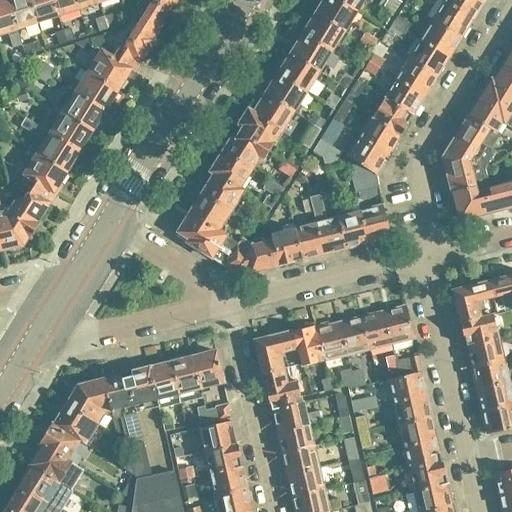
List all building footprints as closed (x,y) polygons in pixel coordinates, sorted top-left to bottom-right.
[(16,30),(7,0),(0,0),(0,34),(8,32),(13,48),(21,45),(16,30)] [(37,23),(29,0),(7,0),(16,30),(37,23)] [(58,16),(52,0),(29,0),(37,23),(58,16)] [(78,10),(75,0),(52,0),(58,16),(78,10)] [(99,3),(97,0),(75,0),(78,10),(99,3)] [(134,73),(153,42),(158,34),(158,31),(169,13),(148,0),(141,0),(136,9),(136,12),(144,17),(126,46),(118,41),(115,47),(108,42),(102,52),(130,70),(134,73)] [(148,0),(169,13),(177,0),(148,0)] [(343,33),(347,35),(353,26),(349,23),(356,12),(336,0),(321,0),(318,5),(321,6),(315,15),(343,33)] [(336,0),(356,12),(363,0),(336,0)] [(397,9),(401,3),(396,0),(388,0),(386,3),(397,9)] [(472,19),(484,0),(446,0),(445,2),(472,19)] [(433,21),(460,39),(472,19),(445,2),(433,21)] [(392,16),(397,9),(386,3),(382,10),(392,16)] [(112,14),(103,17),(107,29),(108,29),(107,28),(120,24),(121,22),(119,16),(113,18),(112,14)] [(342,43),(347,35),(343,33),(315,15),(311,22),(309,20),(300,33),(330,52),(338,41),(342,43)] [(99,32),(107,29),(103,17),(95,19),(99,32)] [(404,30),(408,24),(398,17),(393,24),(404,30)] [(448,58),(460,39),(433,21),(421,41),(448,58)] [(404,30),(393,24),(389,31),(399,37),(404,30)] [(70,28),(62,31),(65,43),(74,40),(70,28)] [(59,45),(65,43),(62,31),(55,33),(59,45)] [(371,50),(378,40),(365,32),(359,41),(364,44),(363,45),(371,50)] [(325,61),(330,52),(300,33),(294,44),(296,46),(290,55),(318,73),(320,69),(324,71),(329,63),(325,61)] [(25,56),(42,50),(38,41),(22,46),(25,56)] [(448,58),(421,41),(409,60),(436,77),(448,58)] [(369,53),(371,50),(363,45),(356,56),(364,61),(369,53)] [(125,77),(130,70),(102,52),(89,73),(117,91),(118,89),(120,89),(127,78),(125,77)] [(306,92),(318,73),(290,55),(286,62),(283,60),(275,74),(305,93),(306,92)] [(380,69),(384,62),(374,55),(369,62),(380,69)] [(424,96),(436,77),(409,60),(397,79),(424,96)] [(39,62),(35,68),(49,77),(51,78),(55,71),(39,62)] [(375,76),(380,69),(369,62),(365,70),(375,76)] [(511,70),(504,66),(494,83),(511,94),(511,70)] [(49,77),(35,68),(31,75),(47,84),(51,78),(49,77)] [(117,94),(116,92),(117,91),(89,73),(76,94),(104,111),(110,103),(112,102),(117,94)] [(338,83),(346,88),(346,89),(353,78),(345,73),(338,83)] [(28,74),(14,79),(17,89),(31,85),(28,74)] [(268,85),(271,86),(265,95),(293,113),(305,93),(275,74),(268,85)] [(397,79),(385,98),(412,116),(424,96),(397,79)] [(357,80),(345,100),(353,105),(365,85),(357,80)] [(511,107),(511,105),(511,94),(494,83),(492,82),(481,99),(511,118),(511,107)] [(332,109),(346,88),(338,83),(324,104),(332,109)] [(99,120),(104,111),(76,94),(68,89),(55,109),(63,114),(92,132),(93,130),(95,130),(100,122),(99,120)] [(408,122),(412,116),(385,98),(377,93),(371,103),(379,108),(373,118),(401,136),(409,123),(408,122)] [(293,113),(265,95),(261,102),(259,100),(255,101),(248,112),(280,133),(281,132),(293,113)] [(511,118),(481,99),(469,117),(495,133),(502,123),(511,129),(511,118)] [(341,124),(349,111),(353,105),(345,100),(341,107),(333,119),(341,124)] [(235,132),(267,153),(278,137),(280,133),(248,112),(247,114),(244,114),(241,120),(241,123),(235,132)] [(90,134),(92,132),(63,114),(56,126),(51,123),(47,130),(46,132),(79,152),(84,143),(87,143),(91,137),(92,135),(90,134)] [(325,121),(314,114),(309,121),(314,125),(320,128),(325,121)] [(73,160),(79,152),(46,132),(47,130),(25,117),(20,125),(46,141),(37,155),(66,173),(67,171),(70,171),(74,164),(73,160)] [(500,136),(495,133),(469,117),(452,143),(472,156),(480,144),(491,150),(500,136)] [(389,155),(400,137),(401,136),(373,118),(360,137),(389,155)] [(328,144),(341,124),(333,119),(320,139),(328,144)] [(321,129),(320,128),(314,125),(302,144),(309,148),(321,129)] [(264,158),(267,153),(235,132),(231,139),(229,138),(222,148),(224,149),(222,152),(250,170),(259,156),(264,158)] [(376,175),(389,155),(360,137),(348,157),(358,163),(376,175)] [(342,153),(328,144),(320,139),(313,151),(322,157),(325,165),(336,162),(342,153)] [(479,187),(488,184),(484,169),(494,153),(491,150),(480,144),(472,156),(452,143),(445,155),(444,161),(452,193),(474,188),(479,187)] [(210,168),(212,169),(210,172),(240,192),(242,189),(239,187),(250,170),(222,152),(218,159),(216,158),(210,168)] [(65,174),(66,173),(37,155),(30,167),(16,158),(11,166),(25,175),(24,176),(33,181),(53,193),(56,194),(61,186),(58,185),(59,184),(62,183),(66,177),(65,174)] [(301,162),(291,156),(286,162),(296,169),(301,162)] [(285,186),(296,169),(286,162),(284,161),(278,170),(282,173),(277,181),(285,186)] [(379,188),(376,175),(358,163),(351,174),(354,189),(355,193),(358,193),(358,196),(359,198),(360,198),(361,199),(363,200),(375,197),(376,196),(377,195),(377,194),(377,193),(376,188),(379,188)] [(511,206),(511,171),(507,173),(510,185),(489,190),(491,196),(490,196),(494,211),(511,206)] [(240,192),(210,172),(204,181),(206,187),(201,194),(201,195),(228,212),(228,211),(230,211),(235,203),(234,202),(240,192)] [(284,189),(268,179),(262,189),(278,198),(284,189)] [(37,223),(49,203),(47,202),(53,193),(33,181),(26,191),(29,193),(25,199),(26,201),(12,204),(14,213),(19,231),(28,236),(30,238),(39,224),(37,223)] [(494,211),(490,196),(491,196),(489,190),(489,187),(480,190),(479,187),(474,188),(452,193),(459,220),(494,211)] [(224,233),(217,229),(228,212),(201,195),(201,194),(199,193),(192,203),(195,205),(188,215),(222,236),(224,233)] [(338,215),(326,218),(320,194),(310,197),(310,199),(313,211),(315,221),(324,254),(346,249),(338,218),(338,215)] [(266,196),(262,203),(271,209),(275,202),(266,196)] [(313,211),(310,199),(301,201),(304,213),(313,211)] [(0,206),(0,250),(10,248),(13,250),(20,248),(22,245),(23,245),(28,236),(19,231),(14,213),(7,215),(4,205),(0,206)] [(391,238),(383,207),(360,213),(368,244),(391,238)] [(346,249),(368,244),(360,213),(338,218),(346,249)] [(222,236),(188,215),(178,231),(174,232),(176,236),(211,258),(221,243),(219,242),(222,236)] [(258,229),(263,223),(252,216),(248,222),(258,229)] [(324,254),(315,221),(295,226),(295,228),(294,229),(301,260),(324,254)] [(294,262),(301,260),(294,229),(275,233),(272,222),(268,223),(272,239),(279,266),(295,263),(294,262)] [(279,266),(272,239),(270,240),(254,244),(251,242),(250,244),(253,245),(249,252),(235,273),(239,276),(276,267),(279,266)] [(250,244),(242,239),(238,245),(249,252),(253,245),(250,244)] [(235,273),(249,252),(238,245),(225,266),(235,273)] [(511,275),(509,276),(509,278),(488,283),(491,297),(505,294),(506,297),(510,296),(511,306),(511,275)] [(480,304),(479,300),(491,297),(488,283),(452,291),(460,323),(480,318),(477,304),(480,304)] [(391,344),(414,338),(406,307),(403,307),(401,306),(390,308),(390,310),(383,312),(391,344)] [(376,312),(361,316),(369,349),(391,344),(383,312),(376,314),(376,312)] [(497,338),(491,315),(480,318),(460,323),(459,323),(463,339),(464,339),(466,345),(497,338)] [(369,349),(361,316),(346,320),(346,321),(339,323),(346,354),(369,349)] [(316,325),(324,360),(346,354),(339,323),(331,325),(330,322),(316,325)] [(324,360),(316,325),(307,328),(303,327),(298,329),(296,331),(294,331),(297,348),(302,365),(324,360)] [(284,357),(282,351),(297,348),(294,331),(269,337),(269,338),(256,341),(259,356),(259,357),(259,359),(258,359),(262,373),(282,368),(280,357),(284,357)] [(502,360),(497,338),(466,345),(471,368),(502,360)] [(223,383),(215,352),(212,352),(210,351),(204,352),(202,355),(193,357),(200,389),(223,383)] [(397,369),(395,361),(394,355),(385,357),(389,371),(397,369)] [(420,368),(417,356),(395,361),(397,369),(398,373),(420,368)] [(170,363),(178,394),(180,403),(202,397),(200,389),(193,357),(182,360),(180,358),(174,360),(172,362),(170,363)] [(508,382),(502,360),(471,368),(477,390),(508,382)] [(170,363),(160,365),(158,364),(152,365),(150,368),(148,368),(156,399),(158,408),(180,403),(178,394),(170,363)] [(290,367),(282,368),(262,373),(266,391),(266,394),(269,405),(300,397),(296,382),(286,384),(285,377),(292,376),(290,367)] [(156,399),(148,368),(126,374),(135,410),(140,409),(139,403),(156,399)] [(350,369),(339,372),(343,387),(348,386),(348,389),(355,387),(352,378),(351,371),(350,369)] [(362,369),(351,371),(352,378),(355,387),(366,384),(362,369)] [(424,395),(418,373),(387,380),(392,403),(424,395)] [(142,438),(135,410),(126,374),(103,379),(111,410),(110,410),(112,416),(115,418),(120,417),(124,433),(126,442),(142,438)] [(67,403),(65,406),(95,424),(103,412),(110,410),(111,410),(103,379),(78,385),(73,394),(70,394),(66,400),(67,403)] [(332,390),(329,379),(321,381),(324,392),(332,390)] [(511,399),(508,382),(477,390),(482,412),(511,404),(511,399)] [(349,415),(344,396),(340,393),(334,394),(340,418),(349,415)] [(424,395),(392,403),(398,425),(429,418),(424,395)] [(375,397),(351,402),(353,412),(377,406),(375,397)] [(305,414),(302,402),(271,409),(276,431),(307,424),(307,425),(321,422),(318,411),(305,414)] [(511,428),(511,404),(482,412),(488,435),(511,428)] [(231,417),(228,405),(215,408),(206,410),(205,406),(196,408),(200,424),(208,422),(231,417)] [(84,443),(95,424),(65,406),(62,407),(59,412),(59,415),(54,424),(52,422),(51,424),(78,441),(79,440),(84,443)] [(353,431),(349,415),(340,418),(337,418),(341,434),(353,431)] [(115,418),(112,416),(115,431),(120,434),(124,433),(120,417),(115,418)] [(368,431),(365,416),(355,418),(358,434),(368,431)] [(429,418),(398,425),(403,447),(434,440),(429,418)] [(236,444),(231,421),(198,429),(204,451),(236,444)] [(67,459),(78,441),(51,424),(39,443),(70,463),(71,461),(67,459)] [(312,446),(307,425),(307,424),(276,431),(281,453),(312,446)] [(372,447),(368,431),(358,434),(362,449),(372,447)] [(340,440),(344,458),(357,455),(353,437),(340,440)] [(440,461),(438,453),(437,453),(434,440),(403,447),(408,469),(441,461),(440,461)] [(70,463),(39,443),(27,462),(31,465),(71,490),(83,471),(70,463)] [(181,511),(180,504),(172,472),(150,477),(142,443),(128,446),(129,454),(132,464),(135,475),(136,479),(133,502),(132,506),(131,511),(181,511)] [(237,443),(236,444),(204,451),(209,474),(241,466),(239,459),(241,458),(237,443)] [(317,468),(312,446),(281,453),(286,475),(317,468)] [(132,464),(129,454),(116,463),(133,474),(135,475),(132,464)] [(364,480),(359,459),(348,461),(353,482),(364,480)] [(444,477),(444,476),(441,461),(408,469),(413,491),(445,484),(444,477)] [(20,479),(21,482),(19,485),(46,501),(61,510),(73,491),(71,490),(31,465),(26,474),(23,474),(20,479)] [(194,477),(192,466),(178,469),(180,480),(194,477)] [(214,496),(246,489),(241,466),(209,474),(214,496)] [(366,467),(369,479),(376,477),(374,466),(366,467)] [(291,497),(322,490),(317,468),(286,475),(291,497)] [(511,469),(494,474),(499,496),(511,492),(511,469)] [(133,502),(136,479),(135,475),(133,474),(120,494),(133,502)] [(387,491),(383,475),(376,477),(369,479),(368,479),(372,495),(387,491)] [(369,502),(364,480),(353,482),(352,483),(358,505),(369,502)] [(197,499),(194,484),(182,487),(185,502),(197,499)] [(424,511),(451,506),(445,484),(413,491),(418,511),(424,511)] [(13,494),(7,504),(20,511),(59,511),(61,510),(46,501),(19,485),(18,486),(16,486),(13,491),(13,494)] [(245,511),(251,511),(246,489),(214,496),(217,511),(245,511)] [(339,498),(325,501),(322,490),(291,497),(294,511),(326,511),(327,511),(341,508),(339,498)] [(511,511),(511,492),(499,496),(502,511),(511,511)] [(371,511),(369,502),(358,505),(354,505),(355,511),(371,511)]
